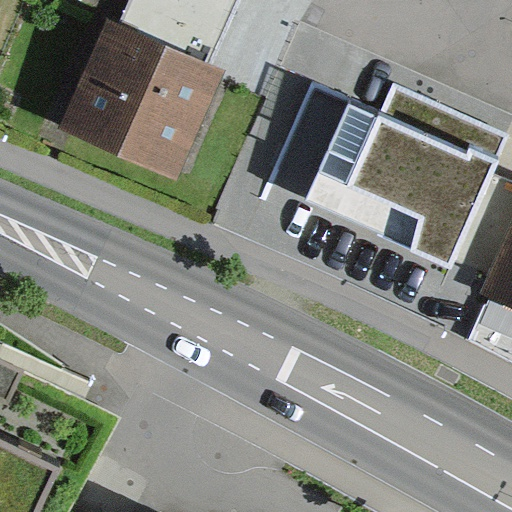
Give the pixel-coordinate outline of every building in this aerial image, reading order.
[(241,0),(140,0),(78,137),(188,187),(237,80),(210,68),(241,0)] [(313,88),(276,187),(307,198),(343,99),(313,88)] [(511,153),(511,140),(397,93),(339,233),(458,283),(511,153)] [(511,254),(495,294),(511,301),(511,254)] [(29,511),(60,453),(0,423),(0,511),(29,511)]
